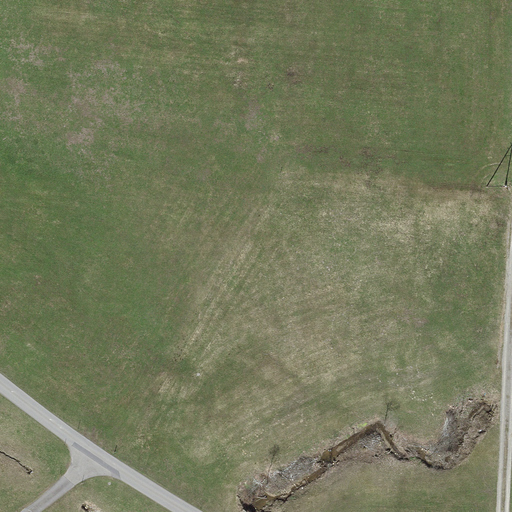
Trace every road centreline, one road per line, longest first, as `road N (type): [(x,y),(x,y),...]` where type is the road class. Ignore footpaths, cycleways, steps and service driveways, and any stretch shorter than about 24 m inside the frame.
road 1 (residential): [(180,511),(0,383)]
road 2 (track): [(504,511),(511,333)]
